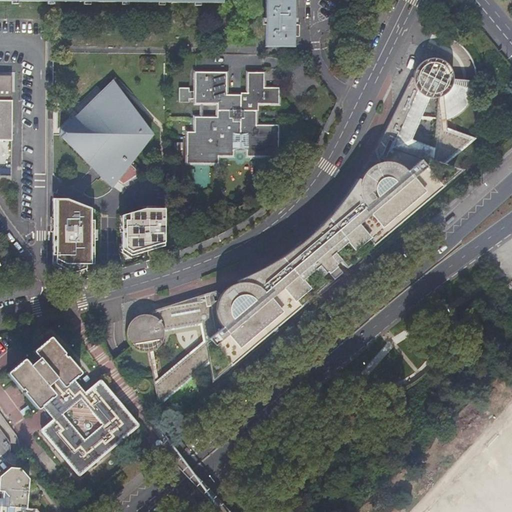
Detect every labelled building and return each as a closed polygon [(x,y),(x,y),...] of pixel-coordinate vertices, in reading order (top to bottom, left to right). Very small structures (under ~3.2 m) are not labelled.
[(265,0),(265,45),(292,46),(292,35),(292,25),(292,0),(265,0)] [(133,313),(129,320),(128,324),(127,331),(128,337),(131,341),(134,345),(139,349),(144,350),(149,351),(156,404),(214,356),(215,372),(233,357),(325,279),(321,274),(325,270),(329,275),(338,268),(333,263),(338,259),(343,265),(453,171),(437,167),(469,139),(445,130),(445,120),(452,117),(458,113),(463,108),(467,102),(472,96),(475,89),(476,80),(452,80),(452,73),(449,68),(444,62),(439,60),(433,60),(429,60),(425,62),(421,65),(418,68),(415,74),(412,79),(377,149),(384,173),(370,184),(359,181),(317,230),(320,238),(310,238),(307,249),(296,248),(282,258),(269,266),(260,270),(242,276),(244,288),(236,288),(230,296),(219,286),(152,308),(153,314),(138,315),(138,310),(133,313)] [(195,103),(218,103),(218,117),(195,117),(195,132),(188,132),(188,161),(218,162),(219,156),(233,156),(234,132),(248,132),(247,156),(279,156),(279,125),(256,125),(256,111),(259,111),(259,104),(278,104),(279,87),(263,87),(263,73),(249,72),(248,91),(227,91),(227,73),(196,72),(195,103)] [(11,134),(11,100),(11,76),(10,76),(10,77),(0,76),(0,140),(11,140),(11,134)] [(124,98),(111,82),(82,110),(78,114),(71,121),(61,131),(62,139),(90,168),(94,172),(99,177),(110,188),(115,181),(123,171),(129,163),(151,135),(124,98)] [(11,140),(0,140),(0,176),(11,177),(11,140)] [(187,155),(182,141),(175,143),(180,157),(187,155)] [(67,200),(52,200),(52,263),(72,273),(86,269),(85,265),(93,265),(93,210),(67,200)] [(121,250),(129,256),(145,252),(145,250),(151,250),(162,246),(163,209),(144,209),(124,215),(124,226),(121,226),(121,250)] [(33,354),(26,359),(25,359),(24,359),(23,359),(8,372),(8,373),(7,374),(8,375),(36,409),(36,410),(37,410),(38,410),(44,405),(56,420),(42,431),(79,475),(137,426),(100,383),(86,395),(74,380),(79,376),(80,375),(80,374),(80,373),(51,339),(50,338),(49,338),(49,339),(34,351),(33,351),(33,352),(33,353),(33,354)] [(0,511),(38,511),(36,508),(27,507),(29,482),(19,471),(10,470),(0,478),(0,511)]
